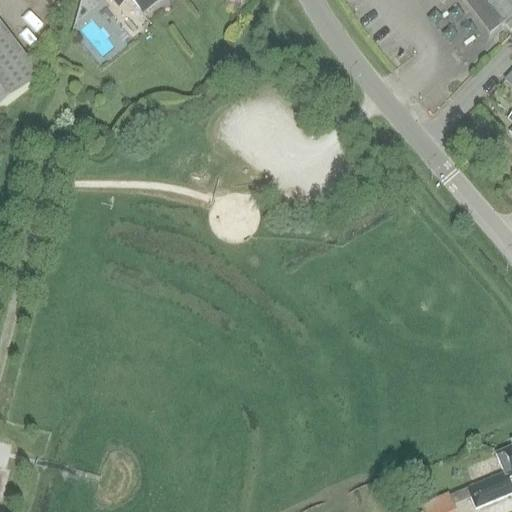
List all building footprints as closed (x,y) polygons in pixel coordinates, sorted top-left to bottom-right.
[(161,0),(110,0),(119,10),(130,2),(141,16),(161,0)] [(511,0),(483,0),(509,34),(511,31),(511,0)] [(0,109),(39,80),(0,28),(0,109)] [(511,441),(510,443),(511,447),(511,449),(504,453),(496,456),(504,475),(467,490),(476,511),(511,495),(511,491),(508,481),(511,479),(511,441)] [(422,511),(455,511),(449,498),(422,510),(422,511)]
